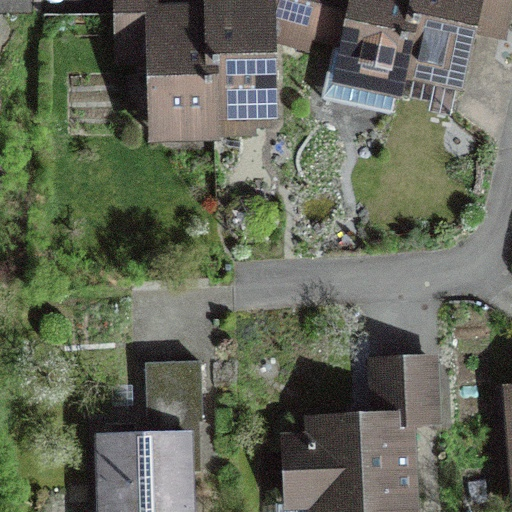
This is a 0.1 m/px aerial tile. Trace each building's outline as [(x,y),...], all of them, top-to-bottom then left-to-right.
[(210,99),(209,16),(163,17),(162,0),(119,0),(121,75),(152,75),(153,135),(210,134),(210,99)] [(302,48),(307,0),(208,0),(209,16),(210,99),(272,106),(269,38),(302,48)] [(407,55),(419,0),(307,0),(302,48),(334,47),(324,103),(391,118),(407,55)] [(419,0),(407,55),(463,76),(477,30),(504,35),(510,0),(419,0)] [(376,426),(308,429),(309,454),(289,455),(291,511),(427,511),(424,442),(453,440),(449,362),(373,366),(376,426)] [(149,443),(200,442),(199,368),(147,369),(149,443)] [(201,511),(200,442),(149,443),(101,444),(102,511),(201,511)]
